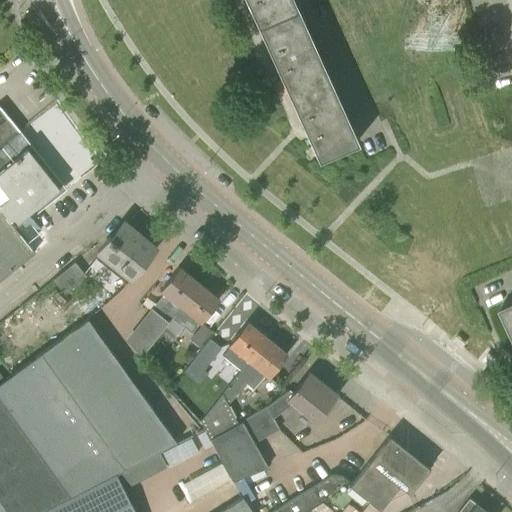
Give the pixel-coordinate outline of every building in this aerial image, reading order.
[(245,0),(318,159),(357,142),(293,0),(245,0)] [(0,145),(15,134),(0,114),(0,145)] [(24,215),(58,187),(15,134),(0,145),(0,279),(34,252),(26,242),(38,233),(24,215)] [(153,248),(142,238),(143,237),(130,226),(116,242),(109,236),(97,250),(129,277),(153,248)] [(63,293),(85,275),(73,261),(52,278),(63,293)] [(138,354),(164,323),(198,281),(178,265),(160,287),(164,291),(125,339),(138,354)] [(218,298),(198,281),(164,323),(176,333),(183,325),(189,329),(198,319),(199,321),(218,298)] [(511,330),(511,300),(501,306),(511,330)] [(0,511),(135,511),(123,488),(167,465),(159,450),(177,441),(86,319),(0,379),(0,511)] [(192,334),(201,342),(214,327),(205,319),(192,334)] [(247,360),(266,337),(246,320),(227,343),(230,346),(226,351),(232,356),(237,351),(247,360)] [(266,337),(247,360),(198,420),(209,438),(233,424),(225,406),(245,382),(252,387),(263,373),(268,376),(287,353),(266,337)] [(151,338),(145,346),(154,354),(157,350),(161,346),(151,338)] [(205,383),(212,374),(204,368),(221,346),(210,338),(186,368),(205,383)] [(272,401),(233,424),(209,438),(233,479),(267,466),(253,442),(278,426),(271,415),(291,402),(313,421),(315,418),(317,420),(323,412),(322,410),(336,392),(302,364),(283,387),(285,390),(272,401)] [(331,475),(277,508),(279,511),(302,511),(322,500),(336,511),(338,511),(348,501),(360,511),(370,499),(379,507),(397,484),(408,492),(429,467),(389,435),(351,481),(341,475),(331,475)] [(252,511),(243,496),(217,511),(252,511)] [(487,511),(469,498),(457,511),(487,511)]
